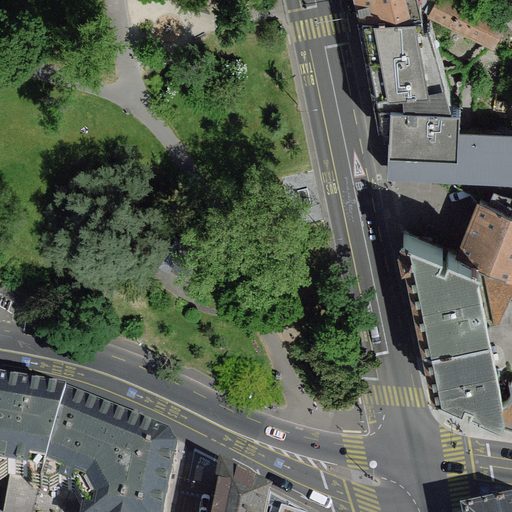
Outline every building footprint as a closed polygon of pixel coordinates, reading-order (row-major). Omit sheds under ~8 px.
[(416,7),(425,5),(423,0),(360,0),(363,10),(374,9),(416,7)] [(436,0),(431,13),(493,49),(507,23),(463,0),(436,0)] [(511,0),(499,0),(494,10),(511,19),(511,0)] [(416,7),(431,81),(408,83),(407,95),(456,98),(433,19),(427,19),(425,5),(416,7)] [(431,81),(416,7),(374,9),(389,85),(408,83),(431,81)] [(390,95),(390,143),(462,145),(462,129),(462,98),(456,98),(407,95),(390,95)] [(462,145),(390,143),(388,173),(410,174),(411,166),(511,170),(511,130),(462,129),(462,145)] [(459,252),(478,260),(486,264),(511,274),(511,207),(481,196),(459,252)] [(427,341),(488,328),(476,268),(478,260),(459,252),(407,230),(405,230),(427,341)] [(200,252),(177,238),(160,266),(183,280),(200,252)] [(511,294),(511,274),(486,264),(498,326),(511,294)] [(488,328),(427,341),(437,389),(441,389),(500,414),(504,402),(498,375),(488,328)] [(500,414),(511,418),(511,378),(498,375),(504,402),(500,414)] [(68,405),(0,392),(0,476),(12,479),(28,482),(30,477),(46,482),(68,405)] [(170,447),(68,405),(46,482),(85,496),(93,511),(165,511),(176,459),(170,447)] [(93,511),(85,496),(46,482),(30,477),(28,482),(12,479),(5,511),(93,511)] [(217,511),(269,511),(271,503),(224,478),(217,511)] [(287,511),(271,503),(269,511),(287,511)]
